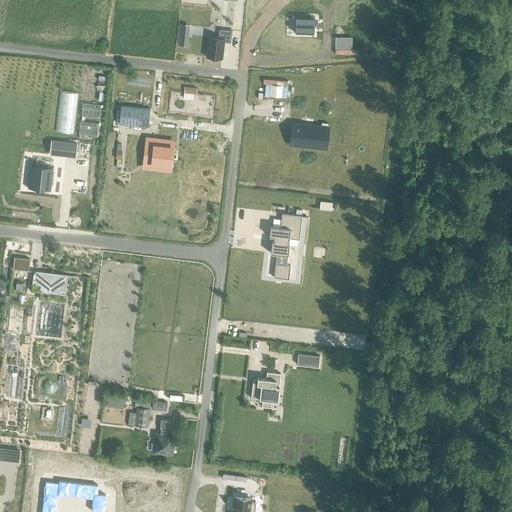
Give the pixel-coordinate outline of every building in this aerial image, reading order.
[(295,17),(294,24),(313,26),(314,19),(295,17)] [(180,24),(177,45),(187,46),(189,25),(180,24)] [(294,25),(293,32),(312,34),(313,27),(294,25)] [(209,37),(206,57),(221,59),(223,42),(231,43),(232,31),(219,29),(218,36),(216,38),(209,37)] [(100,105),(83,103),(81,116),(99,118),(100,105)] [(121,106),(119,124),(148,127),(150,109),(121,106)] [(301,118),(300,125),(312,126),(313,119),(301,118)] [(292,124),(290,144),(318,147),(320,127),(292,124)] [(147,139),(144,163),(170,166),(173,142),(147,139)] [(51,140),(49,153),(75,156),(76,143),(51,140)] [(30,166),(28,187),(51,190),(53,168),(30,166)] [(270,226),(269,236),(274,237),(273,241),(272,241),(270,253),(276,254),(277,254),(288,255),(289,243),(287,243),(288,238),(299,240),(302,216),(282,213),(280,227),(270,226)] [(29,271),(30,259),(14,257),(13,269),(29,271)] [(275,264),(274,277),(288,279),(290,265),(276,264),(275,264)] [(68,275),(33,271),(32,284),(40,285),(40,291),(65,294),(68,275)] [(298,354),(297,364),(318,367),(319,356),(298,354)] [(252,383),(250,398),(262,399),(261,406),(271,407),(271,400),(277,401),(280,373),(266,372),(266,378),(257,377),(256,384),(252,383)] [(107,397),(106,406),(122,408),(123,399),(107,397)] [(153,401),(152,409),(166,410),(167,402),(153,401)] [(130,413),(129,425),(135,425),(145,427),(147,409),(137,407),(136,414),(130,413)] [(167,429),(168,429),(169,420),(161,419),(160,428),(161,428),(160,435),(156,434),(154,451),(164,453),(164,454),(169,454),(169,453),(171,453),(172,444),(173,444),(174,440),(173,440),(173,436),(166,435),(167,429)] [(55,511),(57,496),(92,500),(90,511),(104,511),(106,496),(97,495),(98,487),(58,483),(58,486),(45,484),(41,511),(55,511)] [(231,508),(233,508),(233,511),(254,511),(255,503),(250,502),(251,498),(235,496),(234,501),(232,500),(231,508)]
